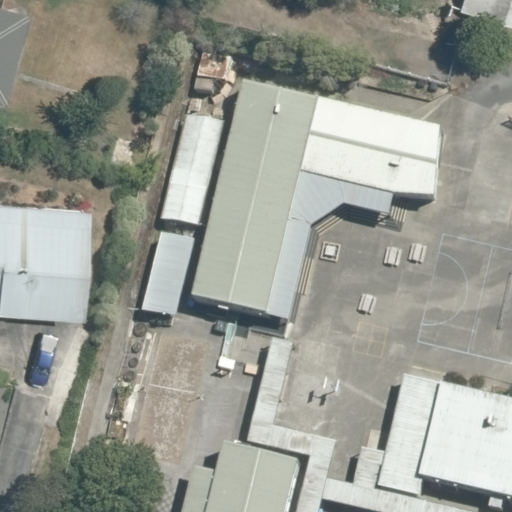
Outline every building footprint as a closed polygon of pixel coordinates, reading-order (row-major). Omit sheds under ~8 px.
[(33,0),(0,0),(0,94),(11,97),(33,0)] [(511,0),(461,0),(459,11),(511,22),(511,0)] [(448,129),(250,75),(189,299),(290,326),(328,183),(426,209),(448,129)] [(226,127),(192,118),(164,223),(198,232),(226,127)] [(97,204),(0,201),(0,295),(2,296),(2,309),(94,311),(97,204)] [(195,244),(161,235),(138,318),(172,327),(195,244)] [(203,365),(153,352),(123,464),(173,478),(203,365)] [(140,381),(103,373),(93,417),(130,426),(140,381)] [(511,405),(403,376),(377,475),(511,511),(511,405)] [(294,511),(305,474),(215,450),(198,511),(294,511)]
